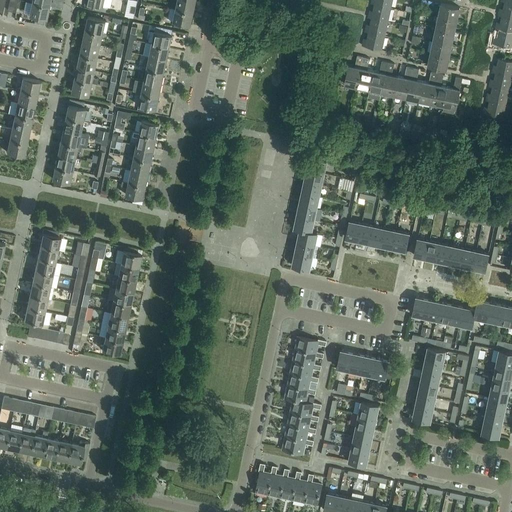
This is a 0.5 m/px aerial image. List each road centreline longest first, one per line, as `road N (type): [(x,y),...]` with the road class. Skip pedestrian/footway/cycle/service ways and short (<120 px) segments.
road 1 (residential): [(285,279),(236,511)]
road 2 (residential): [(199,511),(0,469)]
